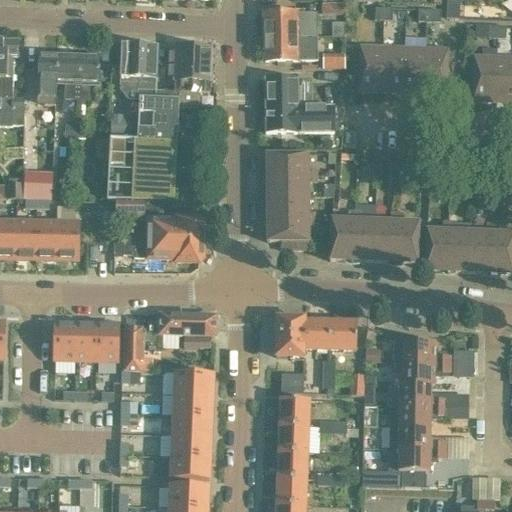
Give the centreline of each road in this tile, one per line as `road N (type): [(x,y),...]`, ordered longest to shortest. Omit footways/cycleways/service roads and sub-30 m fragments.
road 1 (residential): [(501,318),(324,291),(238,291)]
road 2 (residential): [(235,27),(238,291)]
road 3 (residential): [(235,27),(0,16)]
road 4 (residential): [(238,291),(232,511)]
road 5 (residential): [(31,291),(238,291)]
road 6 (residential): [(511,465),(491,457),(486,439),(501,318)]
road 7 (residential): [(31,291),(27,453)]
road 8 (residential): [(511,132),(353,125)]
